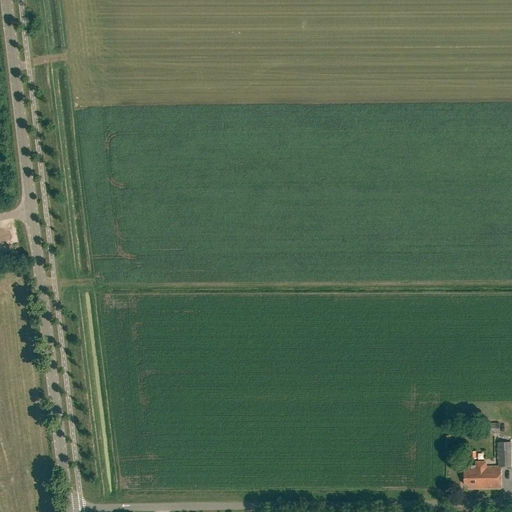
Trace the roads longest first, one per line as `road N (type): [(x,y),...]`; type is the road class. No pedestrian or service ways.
road 1 (secondary): [(68,505),(7,0)]
road 2 (unclassified): [(511,503),(68,505)]
